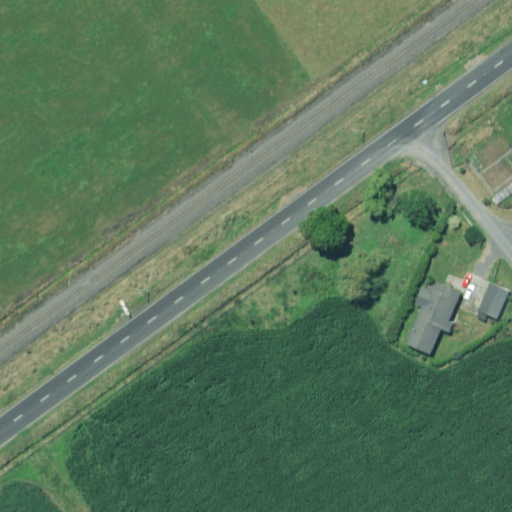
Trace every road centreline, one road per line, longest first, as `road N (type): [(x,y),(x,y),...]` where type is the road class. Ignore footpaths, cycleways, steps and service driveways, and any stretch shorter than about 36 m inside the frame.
road 1 (tertiary): [(0,431),(511,53)]
road 2 (track): [(431,113),(511,210)]
